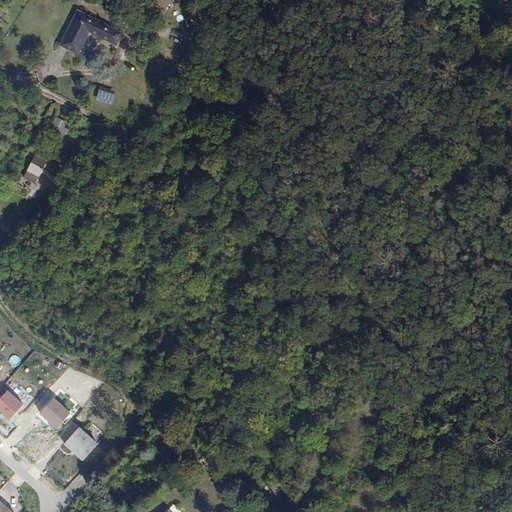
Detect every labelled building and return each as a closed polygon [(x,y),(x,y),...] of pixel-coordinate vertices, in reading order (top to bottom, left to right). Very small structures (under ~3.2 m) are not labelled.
[(61,44),(85,12),(78,9),(60,43),(61,44)] [(78,52),(89,29),(113,41),(121,30),(85,12),(61,44),(78,52)] [(122,31),(121,30),(113,41),(116,43),(122,31)] [(99,89),(96,100),(112,104),(115,94),(99,89)] [(67,122),(57,116),(50,128),(61,134),(65,127),(64,126),(67,122)] [(47,159),(36,154),(25,175),(36,181),(47,159)] [(0,398),(0,413),(10,422),(24,405),(8,390),(0,398)] [(53,398),(39,415),(57,429),(70,413),(53,398)] [(72,421),(56,439),(84,461),(99,443),(72,421)] [(0,511),(10,511),(0,503),(0,511)]
